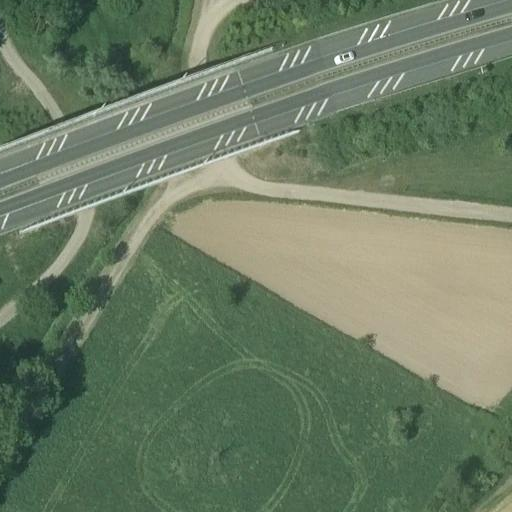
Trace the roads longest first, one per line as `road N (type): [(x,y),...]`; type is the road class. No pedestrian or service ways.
road 1 (track): [(218,0),(212,74),(229,178),(186,187),(154,215),(0,471)]
road 2 (unclassified): [(0,322),(49,280),(84,220),(67,126),(0,37)]
road 3 (primary): [(0,210),(293,109)]
road 4 (primary): [(285,85),(0,183)]
road 5 (track): [(511,221),(268,191),(229,178)]
road 6 (trunk): [(511,17),(285,85)]
road 7 (trunk): [(293,109),(511,43)]
